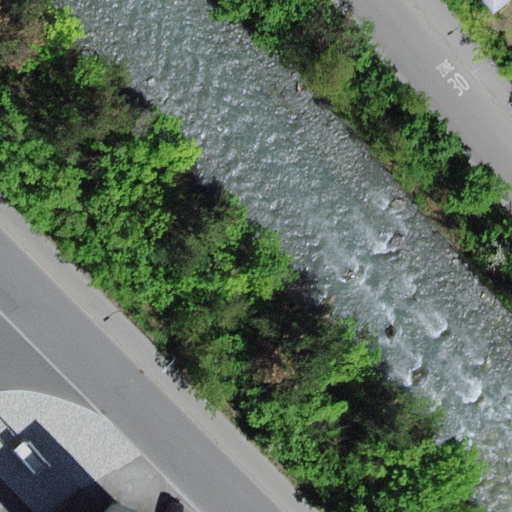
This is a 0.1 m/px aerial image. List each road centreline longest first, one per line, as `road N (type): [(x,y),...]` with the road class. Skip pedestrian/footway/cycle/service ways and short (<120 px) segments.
road 1 (residential): [(0,263),(246,511)]
road 2 (residential): [(376,0),(511,167)]
